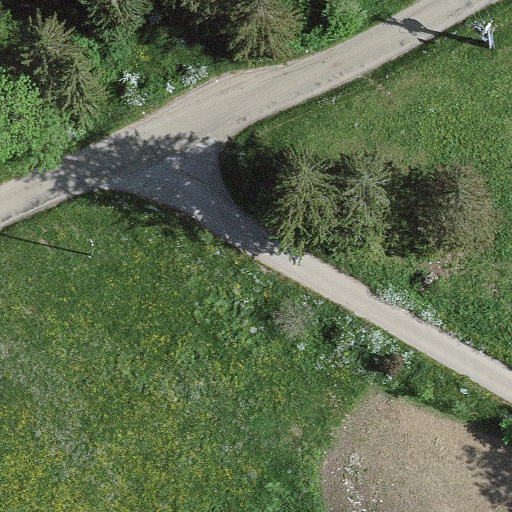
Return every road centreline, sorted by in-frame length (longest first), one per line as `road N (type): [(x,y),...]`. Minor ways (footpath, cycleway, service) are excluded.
road 1 (unclassified): [(0,223),(131,143),(437,0)]
road 2 (track): [(131,143),(511,353)]
